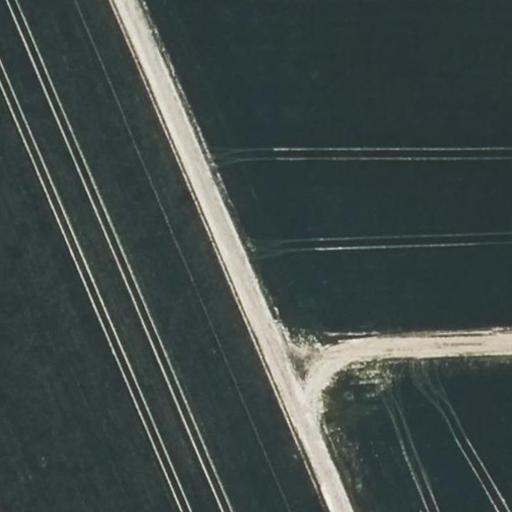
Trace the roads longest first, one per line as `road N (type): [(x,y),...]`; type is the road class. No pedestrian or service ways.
road 1 (track): [(129,0),(344,511)]
road 2 (track): [(511,353),(286,361)]
